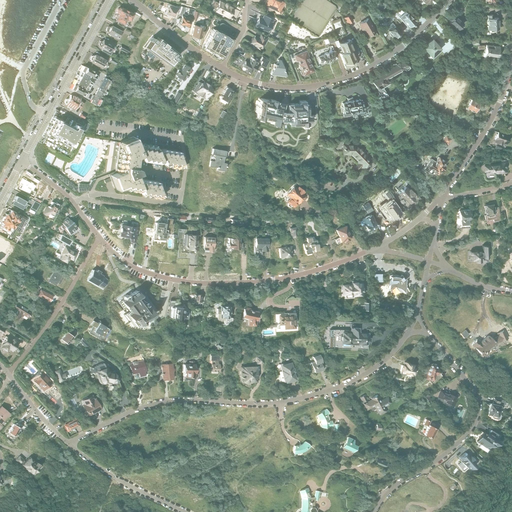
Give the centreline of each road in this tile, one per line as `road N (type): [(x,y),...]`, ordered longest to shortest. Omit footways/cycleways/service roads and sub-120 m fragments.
road 1 (residential): [(68,444),(166,402),(279,402),(337,387),(373,369),(408,333)]
road 2 (residential): [(100,237),(132,266),(206,284),(301,274),(377,248)]
road 3 (residential): [(221,68),(284,88),(337,81),(384,59),(450,0)]
road 4 (residential): [(374,511),(385,493),(445,454),(477,417),(478,397),(427,333)]
road 5 (residential): [(20,161),(108,0)]
road 6 (residential): [(7,372),(100,237)]
road 7 (residential): [(443,198),(486,128),(511,61)]
road 8 (residential): [(68,444),(183,511)]
